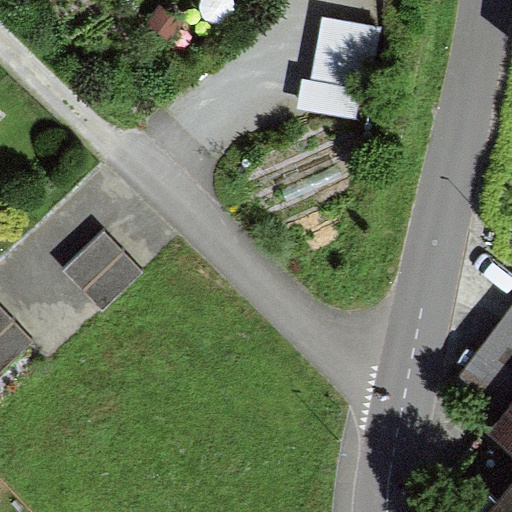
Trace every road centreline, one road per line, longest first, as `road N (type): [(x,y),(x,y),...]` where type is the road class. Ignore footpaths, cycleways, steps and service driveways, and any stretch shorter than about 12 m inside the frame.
road 1 (residential): [(407,377),(338,346),(0,40)]
road 2 (tertiary): [(486,0),(407,377)]
road 3 (tertiary): [(407,377),(388,511)]
